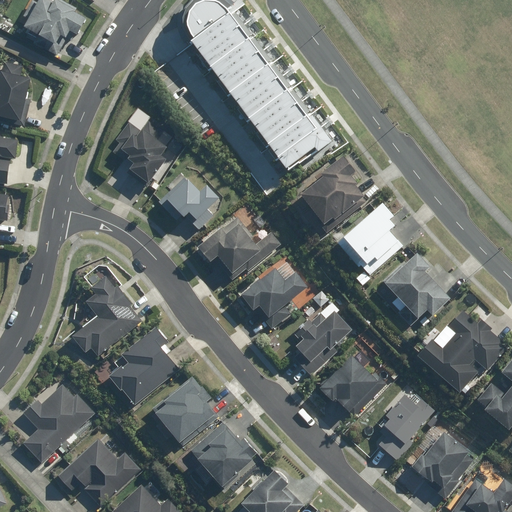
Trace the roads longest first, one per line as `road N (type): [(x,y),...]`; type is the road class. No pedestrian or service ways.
road 1 (residential): [(56,206),(136,238),(279,409),(386,511)]
road 2 (tertiary): [(511,270),(479,241),(290,0)]
road 3 (residential): [(141,13),(88,101),(56,206)]
road 4 (residential): [(141,13),(275,175)]
road 5 (residential): [(56,206),(38,293),(0,373)]
